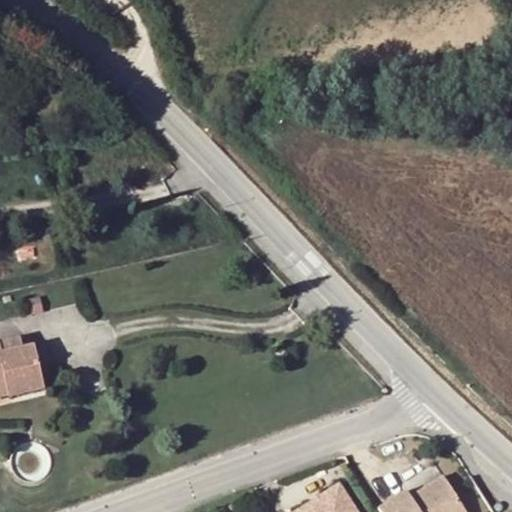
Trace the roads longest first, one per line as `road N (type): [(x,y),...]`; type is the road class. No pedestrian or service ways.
road 1 (tertiary): [(20,0),(104,58),(209,158),(435,398)]
road 2 (residential): [(132,511),(435,398)]
road 3 (unknown): [(325,283),(273,332),(172,323),(67,346)]
road 4 (unknown): [(216,165),(165,194),(0,208)]
